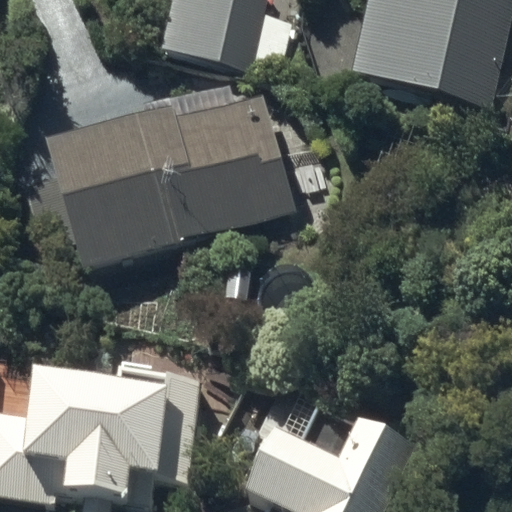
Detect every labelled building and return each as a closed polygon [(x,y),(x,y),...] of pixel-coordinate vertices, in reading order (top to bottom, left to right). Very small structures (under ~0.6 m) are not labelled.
[(268,0),(175,0),(162,58),(251,79),(268,0)] [(511,17),(511,0),(362,0),(362,3),(372,6),(354,86),(489,117),(511,17)] [(50,155),(87,282),(301,220),(267,101),(236,110),(231,95),(147,119),(149,127),(50,155)] [(169,489),(174,388),(125,384),(125,398),(39,385),(33,429),(0,423),(0,506),(38,511),(135,511),(137,487),(169,489)] [(398,511),(421,460),(322,416),(303,458),(277,446),(249,510),(253,511),(398,511)]
